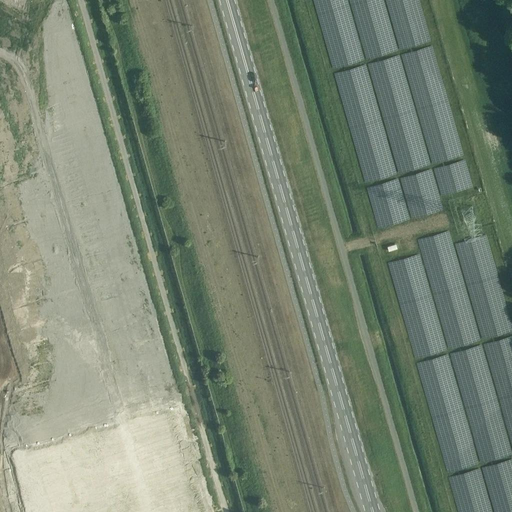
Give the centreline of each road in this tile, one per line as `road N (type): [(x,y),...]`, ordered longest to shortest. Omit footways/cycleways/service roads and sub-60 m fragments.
road 1 (secondary): [(225,0),(371,511)]
road 2 (track): [(81,0),(227,511)]
road 3 (unclassified): [(415,511),(270,0)]
road 4 (track): [(101,511),(74,387),(17,208),(24,0)]
